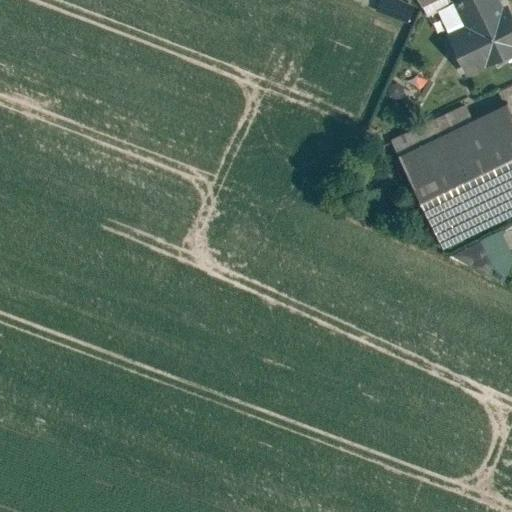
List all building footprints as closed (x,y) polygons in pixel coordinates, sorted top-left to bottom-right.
[(402,0),(381,0),(378,9),(408,22),(415,6),(402,0)] [(458,35),(473,70),(511,52),(511,14),(511,15),(504,0),(462,0),(475,28),(458,35)] [(478,122),(469,103),(400,135),(409,154),(478,122)] [(511,106),(478,122),(409,154),(433,206),(511,169),(511,106)] [(511,169),(433,206),(452,247),(511,219),(511,169)] [(493,268),(495,273),(511,266),(511,248),(506,231),(463,247),(473,275),(493,268)]
